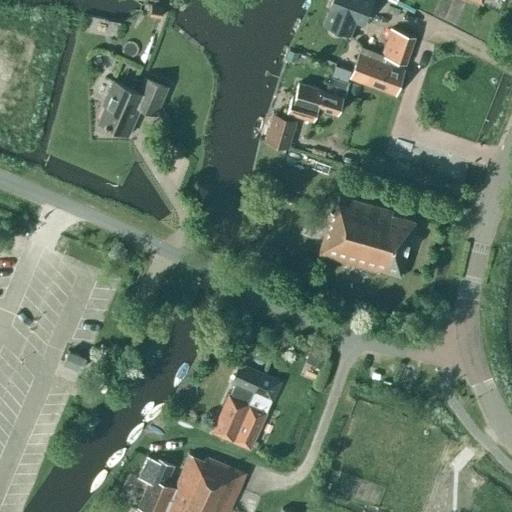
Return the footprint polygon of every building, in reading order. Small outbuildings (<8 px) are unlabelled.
[(330,0),(321,24),(350,35),(356,22),(363,25),(372,0),(330,0)] [(149,13),(161,15),(162,7),(150,5),(149,13)] [(414,36),(390,28),(381,54),(360,46),(348,77),(394,93),(403,68),(395,65),(396,60),(404,63),(414,36)] [(27,35),(19,54),(29,58),(37,39),(27,35)] [(17,58),(5,89),(21,95),(32,64),(17,58)] [(329,78),(343,83),(348,71),(334,66),(329,78)] [(138,106),(154,113),(165,86),(144,77),(138,91),(113,80),(103,103),(105,104),(97,121),(126,133),(138,106)] [(336,113),(341,95),(298,82),(292,100),(290,99),(286,112),(312,119),(316,107),(336,113)] [(296,120),(272,112),(264,141),(288,148),(296,120)] [(333,212),(330,211),(318,252),(375,269),(376,267),(399,274),(415,219),(391,212),(392,209),(338,193),(333,212)] [(64,362),(81,369),(86,357),(69,350),(64,362)] [(309,351),(304,361),(320,368),(325,358),(309,351)] [(210,430),(248,447),(265,412),(246,403),(249,396),(262,371),(238,360),(229,381),(234,383),(229,394),(227,393),(210,430)] [(152,459),(145,475),(148,476),(136,507),(146,511),(227,511),(244,473),(206,458),(202,459),(187,454),(174,487),(159,481),(167,464),(152,459)]
